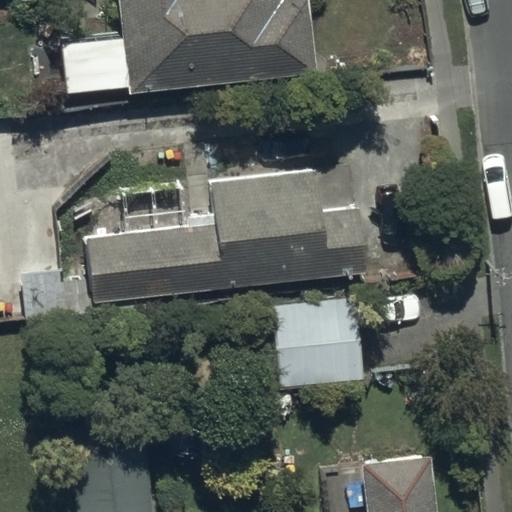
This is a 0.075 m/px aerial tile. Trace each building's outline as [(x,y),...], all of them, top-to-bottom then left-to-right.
[(118,0),(122,29),(62,35),(67,84),(315,58),(308,0),(118,0)] [(213,209),(84,222),(90,287),(365,259),(358,190),(316,195),(312,154),(209,164),(213,209)] [(272,305),(278,375),(361,368),(355,298),(272,305)] [(151,511),(141,412),(65,419),(73,511),(151,511)] [(437,511),(429,439),(359,447),(367,511),(437,511)]
